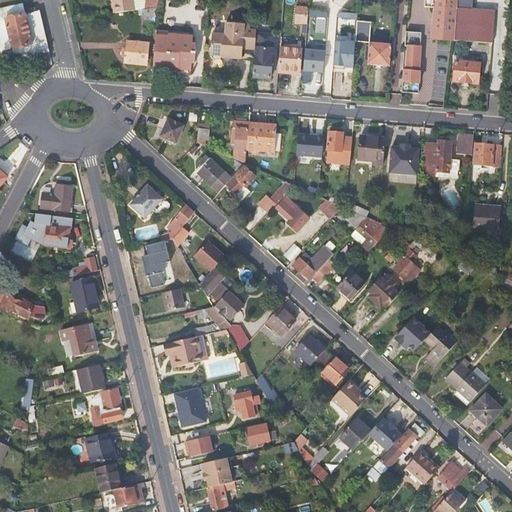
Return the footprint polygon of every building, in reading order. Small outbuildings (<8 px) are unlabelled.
[(158,0),(113,0),(115,13),(143,10),(158,8),(158,0)] [(432,38),(449,40),(455,40),(458,8),(458,4),(458,0),(425,0),(425,6),(434,7),(432,38)] [(481,0),(458,0),(458,4),(458,8),(471,9),(480,10),(481,0)] [(24,2),(0,7),(0,45),(1,51),(48,41),(41,10),(27,13),(24,2)] [(296,5),(295,23),(308,24),(308,5),(296,5)] [(145,19),(157,18),(158,8),(143,10),(145,19)] [(455,40),(491,43),(493,11),(480,10),(471,9),(458,8),(455,40)] [(266,13),(258,13),(257,23),(265,24),(266,13)] [(257,26),(225,23),(224,34),(213,33),(211,57),(213,57),(214,59),(219,59),(221,57),(242,59),(243,49),(243,44),(255,45),(256,37),(256,33),(257,26)] [(370,23),(356,23),(355,41),(369,42),(370,23)] [(407,31),(406,44),(421,44),(422,32),(407,31)] [(169,36),(155,35),(153,69),(178,71),(178,69),(189,70),(191,70),(192,63),(195,64),(196,44),(194,44),(194,36),(192,36),(169,35),(169,36)] [(255,50),(255,53),(253,78),(270,79),(272,54),(273,38),(256,37),(255,45),(255,50)] [(147,65),(149,43),(127,41),(126,48),(123,47),(123,55),(126,56),(125,62),(147,65)] [(301,44),(280,42),(278,72),(292,74),(293,70),(299,71),(301,44)] [(391,44),(370,42),(368,64),(389,66),(391,44)] [(405,70),(403,70),(402,92),(418,93),(420,47),(407,46),(405,70)] [(306,48),(304,82),(312,82),(312,72),(325,72),(326,49),(306,48)] [(475,63),(469,63),(465,62),(465,57),(453,56),(453,61),(455,62),(453,81),(478,83),(480,63),(481,64),(481,59),(476,59),(475,63)] [(344,91),(352,91),(353,76),(345,75),(344,91)] [(176,143),(183,126),(167,119),(160,136),(176,143)] [(248,128),(249,124),(249,123),(233,122),(231,145),(235,145),(234,159),(245,164),(246,149),(247,144),(248,128)] [(274,126),(249,124),(248,128),(247,144),(246,149),(272,151),(274,126)] [(214,129),(198,128),(197,138),(213,139),(214,129)] [(327,161),(351,163),(353,137),(341,136),(341,133),(329,132),(327,161)] [(324,136),(298,134),(296,155),(322,157),(324,136)] [(473,135),(458,134),(456,154),(464,155),(472,155),(473,143),(473,135)] [(373,164),(383,165),(385,139),(359,137),(357,159),(373,161),(373,164)] [(450,142),(437,141),(437,144),(424,143),(422,175),(434,176),(435,172),(446,173),(447,170),(458,171),(459,160),(449,160),(450,142)] [(501,146),(475,144),(473,165),(499,167),(501,146)] [(400,148),(391,147),(389,173),(406,174),(416,175),(419,149),(410,148),(400,148)] [(197,172),(212,185),(219,192),(227,183),(231,179),(223,172),(209,159),(206,156),(198,164),(202,167),(197,172)] [(255,176),(244,165),(231,179),(227,183),(237,192),(235,194),(242,200),(251,190),(246,186),(255,176)] [(416,175),(406,174),(406,183),(416,184),(416,175)] [(72,186),(56,185),(55,194),(43,193),(41,205),(41,208),(70,210),(72,186)] [(161,198),(147,185),(129,204),(144,217),(161,198)] [(271,198),(276,203),(286,192),(281,187),(271,198)] [(276,207),(288,218),(291,221),(288,224),(297,231),(309,217),(299,208),(294,213),(281,201),(276,207)] [(325,212),(331,218),(342,206),(333,202),(325,212)] [(166,240),(173,238),(191,215),(194,211),(186,204),(168,227),(170,228),(164,236),(164,238),(163,238),(163,241),(166,240)] [(358,206),(355,212),(365,216),(367,210),(358,206)] [(496,231),(498,208),(475,206),(473,229),(496,231)] [(346,220),(356,229),(367,217),(365,216),(355,212),(354,211),(346,220)] [(74,241),(71,240),(73,218),(37,214),(36,224),(33,222),(28,235),(48,244),(48,245),(69,248),(70,248),(70,247),(74,247),(74,241)] [(198,220),(191,215),(173,238),(184,256),(188,251),(184,247),(189,241),(185,237),(198,220)] [(351,234),(369,251),(391,228),(378,222),(367,217),(356,229),(351,234)] [(456,228),(450,217),(443,221),(450,232),(456,228)] [(415,238),(402,252),(407,257),(411,253),(416,255),(419,249),(430,254),(431,252),(441,256),(444,251),(439,249),(415,238)] [(149,275),(152,287),(165,284),(162,272),(165,271),(163,263),(171,261),(166,240),(163,241),(144,246),(146,255),(142,256),(147,275),(149,275)] [(218,263),(224,256),(207,241),(194,256),(211,271),(214,267),(218,263)] [(291,262),(301,250),(294,243),(283,255),(291,262)] [(299,271),(294,276),(305,285),(310,279),(331,256),(333,253),(323,244),(310,259),(303,253),(293,265),(299,271)] [(392,250),(389,254),(394,259),(398,255),(392,250)] [(405,271),(413,278),(420,269),(407,257),(402,252),(394,260),(396,262),(391,268),(400,277),(405,271)] [(338,263),(331,256),(310,279),(318,285),(338,263)] [(72,270),(74,276),(97,271),(93,258),(85,260),(87,267),(72,270)] [(463,260),(458,265),(468,274),(476,265),(463,260)] [(214,267),(211,271),(204,278),(200,283),(213,306),(214,307),(216,306),(221,311),(220,312),(227,319),(226,320),(228,321),(244,305),(220,283),(225,278),(214,267)] [(511,272),(500,267),(499,276),(511,281),(511,272)] [(405,271),(400,277),(408,283),(413,278),(405,271)] [(364,285),(350,272),(336,287),(351,300),(364,285)] [(190,279),(193,285),(200,283),(196,276),(190,279)] [(382,305),(385,308),(399,292),(392,286),(396,282),(391,277),(387,281),(381,276),(367,291),(369,293),(382,305)] [(97,307),(90,279),(70,284),(74,302),(69,304),(71,313),(77,312),(97,307)] [(185,307),(181,288),(163,292),(168,311),(185,307)] [(369,293),(366,296),(379,309),(382,305),(369,293)] [(27,319),(28,316),(38,321),(42,322),(46,319),(44,311),(32,305),(32,304),(27,302),(28,300),(23,297),(20,302),(16,301),(6,296),(4,301),(0,299),(0,308),(7,312),(8,309),(27,319)] [(227,319),(220,312),(221,311),(216,306),(214,307),(213,306),(204,308),(197,310),(199,317),(205,316),(205,313),(208,313),(214,324),(194,329),(196,336),(202,334),(227,328),(231,325),(228,321),(226,320),(227,319)] [(294,320),(279,306),(265,322),(280,335),(294,320)] [(409,346),(414,351),(424,340),(431,331),(415,317),(395,338),(407,349),(409,346)] [(87,324),(61,330),(64,341),(67,356),(74,354),(74,356),(96,351),(94,340),(91,341),(87,324)] [(231,325),(227,328),(240,351),(249,341),(240,324),(239,324),(238,325),(236,325),(235,325),(232,324),(231,325)] [(457,341),(438,325),(431,331),(424,340),(433,349),(425,357),(434,366),(457,341)] [(298,358),(301,361),(304,363),(296,373),(300,376),(313,362),(323,350),(324,349),(303,331),(293,342),(299,348),(296,351),(301,356),(298,358)] [(172,353),(176,366),(209,358),(202,334),(196,336),(167,343),(170,354),(172,353)] [(333,359),(323,350),(313,362),(323,370),(333,359)] [(289,357),(284,352),(269,370),(277,377),(285,368),(282,366),(289,357)] [(11,357),(7,365),(13,368),(17,359),(11,357)] [(349,370),(335,357),(333,359),(323,370),(322,372),(336,385),(349,370)] [(469,402),(489,379),(476,367),(472,372),(466,367),(470,363),(464,358),(444,379),(455,389),(457,391),(454,394),(466,405),(469,402)] [(254,374),(247,361),(240,363),(243,376),(254,374)] [(293,370),(296,373),(304,363),(301,361),(293,370)] [(78,369),(83,394),(104,389),(98,364),(78,369)] [(48,368),(49,376),(64,372),(62,365),(48,368)] [(507,372),(501,366),(497,371),(503,376),(507,372)] [(63,385),(61,377),(43,380),(44,389),(63,385)] [(361,390),(349,379),(332,398),(351,416),(366,399),(359,393),(361,390)] [(25,395),(31,396),(33,380),(27,380),(25,395)] [(183,427),(206,421),(198,387),(174,393),(183,427)] [(116,389),(101,392),(103,401),(96,402),(98,409),(91,411),(94,425),(122,419),(120,408),(121,408),(116,389)] [(273,389),(265,393),(274,407),(277,404),(272,396),(275,394),(273,389)] [(251,391),(235,395),(237,404),(235,405),(236,412),(242,411),(244,418),(255,415),(253,405),(261,404),(259,395),(252,397),(251,391)] [(502,408),(486,393),(470,410),(486,425),(502,408)] [(14,426),(27,433),(28,424),(18,418),(14,426)] [(338,441),(350,453),(357,446),(368,434),(355,422),(338,441)] [(269,431),(267,423),(246,427),(250,444),(258,442),(258,444),(264,443),(263,441),(277,438),(274,429),(269,431)] [(380,460),(379,459),(377,461),(386,469),(417,435),(409,429),(380,460)] [(511,429),(503,439),(511,446),(511,429)] [(109,433),(86,439),(92,463),(114,457),(109,433)] [(213,451),(210,435),(185,441),(187,449),(189,448),(190,452),(191,456),(213,451)] [(295,439),(294,441),(298,448),(303,456),(307,463),(309,462),(310,461),(313,458),(295,439)] [(0,463),(9,447),(0,441),(0,463)] [(285,451),(298,448),(294,441),(283,443),(285,451)] [(324,452),(321,449),(313,458),(310,461),(313,464),(324,452)] [(429,455),(422,449),(420,451),(426,457),(429,455)] [(425,459),(426,457),(420,451),(405,467),(408,470),(424,484),(437,470),(425,459)] [(233,481),(227,457),(203,462),(205,472),(203,473),(205,480),(207,479),(209,487),(233,481)] [(188,460),(177,462),(179,468),(190,466),(188,460)] [(381,475),(386,469),(377,461),(372,466),(376,469),(381,475)] [(309,464),(309,462),(307,463),(315,476),(319,483),(324,478),(309,464)] [(346,462),(332,476),(338,482),(349,471),(347,469),(350,466),(346,462)] [(438,478),(452,491),(453,490),(466,476),(451,462),(447,467),(448,469),(438,478)] [(95,468),(101,492),(113,489),(121,487),(115,463),(95,468)] [(369,476),(372,473),(376,469),(372,466),(366,473),(369,476)] [(381,475),(376,469),(372,473),(379,480),(383,476),(381,475)] [(309,479),(314,488),(316,487),(321,486),(319,483),(315,476),(309,479)] [(235,487),(234,481),(233,481),(209,487),(208,487),(213,509),(223,507),(220,490),(235,487)] [(338,501),(327,482),(323,485),(334,504),(338,501)] [(143,501),(139,483),(121,487),(113,489),(117,508),(143,501)] [(471,494),(478,500),(486,490),(480,485),(471,494)] [(316,487),(329,510),(334,508),(321,486),(316,487)] [(453,511),(465,499),(453,490),(452,491),(432,511),(453,511)]
